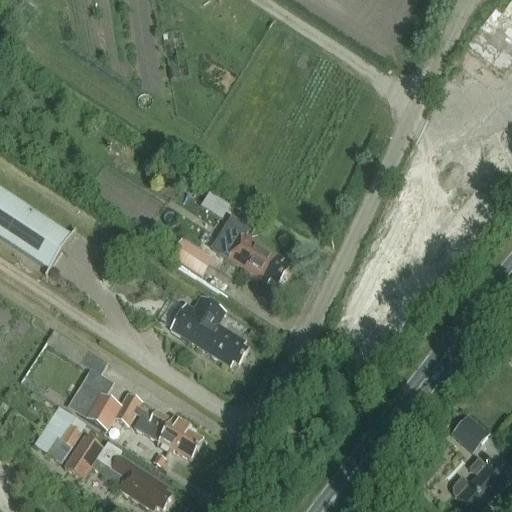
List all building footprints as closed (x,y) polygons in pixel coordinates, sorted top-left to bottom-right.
[(0,241),(51,275),(73,243),(0,194),(0,241)] [(222,223),(245,236),(256,218),(233,205),(222,223)] [(134,229),(144,234),(148,227),(138,222),(134,229)] [(272,284),(279,288),(288,274),(281,270),(284,265),(244,239),(229,261),(269,288),(272,284)] [(182,242),(170,260),(202,281),(214,263),(182,242)] [(247,348),(218,329),(226,318),(201,302),(194,313),(188,308),(171,333),(231,372),(234,368),(239,371),(249,356),(244,352),(247,348)] [(89,356),(55,335),(47,347),(81,368),(89,356)] [(88,373),(70,403),(82,411),(78,418),(105,435),(120,410),(106,402),(115,389),(103,381),(88,373)] [(156,416),(153,421),(141,413),(145,407),(129,398),(114,422),(130,432),(137,420),(140,422),(134,432),(159,448),(160,446),(191,466),(203,446),(188,437),(191,433),(173,422),(171,426),(156,416)] [(469,422),(453,440),(475,459),(491,441),(469,422)] [(63,469),(83,437),(73,431),(63,446),(58,443),(48,459),(63,469)] [(85,441),(65,473),(84,484),(96,464),(103,453),(85,441)] [(103,453),(96,464),(126,483),(120,493),(149,511),(155,511),(156,511),(157,511),(164,511),(172,500),(165,496),(168,491),(120,461),(123,456),(108,446),(103,453)] [(167,462),(159,458),(153,468),(160,473),(167,462)] [(471,475),(478,481),(471,489),(464,483),(456,492),(458,503),(467,511),(484,511),(506,488),(480,464),(471,475)]
